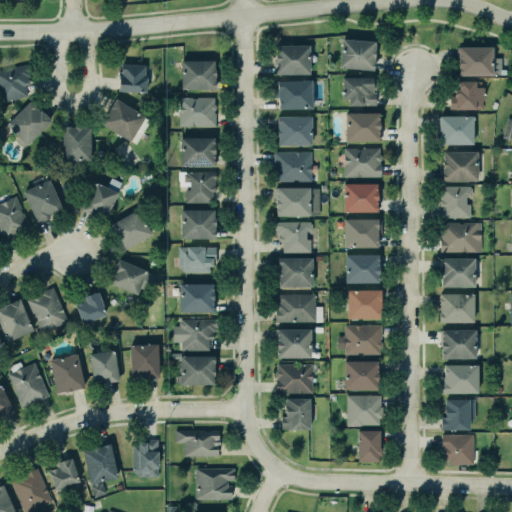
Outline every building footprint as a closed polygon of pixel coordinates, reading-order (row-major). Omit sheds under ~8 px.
[(373,69),(375,40),(340,38),(339,68),(373,69)] [(308,43),(309,72),(273,72),(273,43),(308,43)] [(457,45),(457,74),(491,73),(491,44),(457,45)] [(214,59),(180,60),(181,89),(215,88),(214,59)] [(144,64),(143,74),(146,76),(145,92),(115,90),(117,62),(144,64)] [(0,100),(32,94),(26,64),(0,69),(0,100)] [(340,75),(372,74),(372,82),(374,82),(374,88),(372,88),(372,90),(374,90),(374,103),(347,104),(347,98),(341,98),(340,75)] [(310,77),(311,106),(277,107),(277,96),(273,96),(272,80),(275,80),(275,78),(310,77)] [(483,81),(456,80),(456,94),(449,94),(448,108),(482,109),(483,81)] [(178,96),(178,125),(214,125),(214,112),(212,112),(212,109),(214,108),(214,104),(212,102),(212,96),(196,96),(196,98),(190,98),(190,96),(178,96)] [(114,97),(143,115),(128,140),(99,122),(114,97)] [(4,123),(27,100),(29,101),(32,101),(34,104),(34,106),(37,109),(39,108),(41,110),(42,110),(47,116),(46,116),(49,119),(24,143),(4,123)] [(511,110),(511,137),(501,135),(506,117),(510,118),(511,110)] [(345,141),(379,140),(379,112),(344,112),(345,141)] [(437,114),(471,114),(471,143),(437,143),(437,114)] [(310,144),(310,116),(276,115),(276,144),(310,144)] [(89,126),(89,159),(61,159),(61,124),(80,124),(80,126),(89,126)] [(179,164),(178,136),(213,135),(213,164),(179,164)] [(343,176),(380,176),(379,146),(343,147),(343,176)] [(272,150),(309,150),(309,179),(296,180),(297,178),(292,178),(292,180),(274,180),(272,164),(272,150)] [(475,150),(475,178),(441,179),(441,150),(475,150)] [(185,202),(214,201),(214,170),(178,171),(178,186),(185,186),(185,202)] [(21,189),(35,221),(62,209),(48,177),(21,189)] [(80,208),(103,220),(117,192),(94,180),(80,208)] [(342,210),(376,210),(376,181),(341,182),(342,210)] [(438,185),(438,198),(441,199),(438,199),(438,205),(441,205),(441,216),(469,216),(469,203),(464,202),(464,195),(470,195),(470,187),(468,187),(468,185),(438,185)] [(318,186),(275,187),(275,215),(319,214),(318,186)] [(29,230),(15,196),(0,202),(0,236),(2,241),(29,230)] [(179,208),(179,237),(213,237),(214,216),(212,216),(212,208),(179,208)] [(108,222),(119,249),(150,237),(139,210),(108,222)] [(342,217),(376,217),(376,218),(379,218),(380,234),(376,234),(376,245),(342,246),(342,217)] [(273,229),(273,227),(273,220),(309,220),(309,222),(310,222),(310,230),(305,230),(305,237),(309,237),(309,250),(281,251),(281,240),(277,240),(276,232),(274,232),(274,229),(273,229)] [(438,251),(459,251),(459,250),(463,250),(463,251),(479,251),(479,221),(462,221),(462,223),(457,223),(457,221),(438,221),(438,233),(439,235),(439,237),(438,237),(438,251)] [(177,247),(178,271),(209,270),(209,263),(215,263),(214,245),(177,247)] [(378,282),(379,254),(344,254),(344,282),(378,282)] [(276,256),(311,255),(311,285),(277,286),(276,256)] [(439,257),(439,285),(473,285),(473,256),(439,257)] [(116,257),(111,270),(113,271),(113,273),(109,274),(108,278),(108,281),(109,282),(135,293),(145,269),(116,257)] [(178,283),(179,312),(214,311),(213,283),(178,283)] [(51,286),(66,319),(40,331),(35,320),(36,319),(33,314),(32,316),(24,298),(51,286)] [(380,289),(346,289),(346,318),(381,317),(380,289)] [(81,322),(74,303),(79,301),(77,295),(85,292),(85,293),(92,291),(92,292),(96,290),(101,301),(100,302),(104,314),(81,322)] [(438,292),(472,292),(472,321),(438,321),(438,292)] [(0,305),(0,326),(4,340),(31,332),(21,299),(0,305)] [(172,341),(180,341),(180,350),(208,349),(208,338),(214,338),(214,318),(179,319),(179,325),(172,325),(172,341)] [(380,323),(343,323),(343,333),(336,333),(336,348),(343,348),(343,353),(378,353),(378,347),(380,345),(380,323)] [(273,328),(275,328),(275,327),(309,327),(309,356),(275,356),(275,341),(273,341),(273,328)] [(440,329),(440,358),(475,357),(474,329),(440,329)] [(129,378),(139,377),(139,376),(143,376),(143,377),(157,376),(156,342),(128,343),(129,378)] [(87,352),(112,348),(117,379),(92,383),(87,352)] [(48,359),(75,352),(82,385),(55,391),(48,359)] [(214,355),(179,355),(179,383),(213,384),(214,355)] [(376,358),(376,387),(342,387),(342,359),(376,358)] [(33,361),(6,372),(11,385),(13,383),(15,388),(13,389),(20,405),(47,394),(33,361)] [(275,393),(312,392),(311,363),(275,363),(275,393)] [(477,364),(443,364),(442,391),(477,392),(477,364)] [(0,385),(12,410),(0,415),(0,385)] [(345,425),(345,393),(379,393),(379,405),(381,405),(381,416),(378,416),(377,423),(361,423),(362,424),(345,425)] [(308,396),(308,427),(280,427),(280,415),(284,415),(284,410),(282,410),(282,402),(283,402),(283,396),(308,396)] [(439,428),(468,428),(468,418),(473,418),(473,397),(443,397),(443,403),(442,403),(442,415),(439,415),(439,428)] [(174,429),(174,442),(182,441),(183,455),(218,455),(218,429),(174,429)] [(379,429),(356,430),(357,461),(380,460),(379,429)] [(472,434),(441,433),(440,462),(472,463),(472,434)] [(156,439),(131,439),(132,476),(158,475),(156,439)] [(116,476),(108,442),(88,446),(89,447),(80,449),(88,482),(91,481),(92,484),(89,485),(93,496),(104,492),(100,481),(97,482),(97,480),(116,476)] [(54,467),(48,469),(54,489),(78,481),(70,456),(53,462),(54,467)] [(8,479),(22,511),(25,511),(52,501),(36,466),(19,472),(8,479)] [(194,466),(194,497),(229,497),(229,484),(226,484),(226,481),(223,481),(226,480),(225,479),(233,479),(233,469),(232,469),(232,466),(194,466)] [(0,511),(0,483),(14,511),(0,511)]
